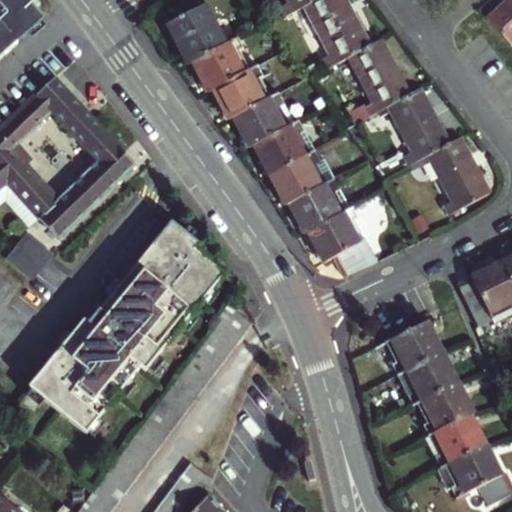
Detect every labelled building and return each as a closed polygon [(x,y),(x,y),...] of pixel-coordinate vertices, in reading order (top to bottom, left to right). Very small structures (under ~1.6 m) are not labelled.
[(0,0),(0,58),(18,42),(12,36),(21,28),(22,29),(39,13),(31,4),(35,0),(0,0)] [(314,0),(286,0),(287,3),(278,8),(283,17),(302,7),(314,0)] [(314,0),(302,7),(328,56),(318,61),(323,70),(347,57),(368,46),(344,0),(314,0)] [(511,46),(511,44),(511,0),(509,0),(487,21),(511,46)] [(191,63),(225,44),(203,4),(166,25),(188,64),(191,63)] [(212,90),(244,73),(233,54),(239,51),(242,49),(236,38),(225,44),(191,63),(208,93),(212,90)] [(368,46),(347,57),(372,104),(363,109),(367,117),(387,107),(408,95),(379,40),(368,46)] [(250,70),(239,51),(233,54),(244,73),(250,70)] [(250,70),(244,73),(212,90),(229,120),(233,118),(264,101),(253,82),(259,79),(262,78),(256,67),(250,70)] [(57,200),(11,149),(52,111),(70,95),(55,78),(0,128),(0,187),(7,182),(58,239),(135,164),(79,104),(61,121),(98,161),(57,200)] [(270,98),(259,79),(253,82),(264,101),(270,98)] [(448,144),(419,90),(408,95),(387,107),(411,152),(402,157),(406,166),(427,155),(448,144)] [(264,101),(233,118),(249,148),(253,146),(285,129),(275,110),(281,107),(284,106),(277,94),(270,98),(264,101)] [(70,95),(52,111),(61,121),(79,104),(70,95)] [(275,110),(285,129),(291,126),(281,107),(275,110)] [(291,126),(285,129),(253,146),(269,176),(306,157),(295,138),(301,134),(304,133),(298,122),(291,126)] [(312,153),(301,134),(295,138),(306,157),(312,153)] [(488,194),(459,138),(448,144),(427,155),(451,201),(442,206),(447,216),(488,194)] [(288,205),(322,187),(312,168),(318,165),(320,163),(314,152),(312,153),(306,157),(269,176),(285,206),(288,205)] [(312,168),(322,187),(328,183),(318,165),(312,168)] [(328,183),(322,187),(288,205),(305,235),(307,233),(341,216),(330,196),(336,193),(338,192),(333,181),(328,183)] [(346,213),(336,193),(330,196),(341,216),(346,213)] [(346,213),(341,216),(307,233),(323,263),(331,258),(341,276),(375,262),(356,223),(358,222),(352,210),(346,213)] [(144,371),(223,275),(193,250),(198,245),(171,222),(89,323),(84,319),(28,387),(85,434),(139,367),(144,371)] [(28,235),(9,260),(34,280),(53,254),(28,235)] [(511,258),(500,264),(511,287),(511,258)] [(511,287),(500,264),(456,286),(474,330),(492,321),(489,315),(507,306),(510,312),(511,314),(511,287)] [(224,320),(244,336),(252,325),(229,306),(220,318),(224,320)] [(489,315),(492,321),(510,312),(507,306),(489,315)] [(224,320),(217,329),(237,345),(244,336),(224,320)] [(396,375),(441,353),(426,322),(383,343),(370,349),(386,380),(396,375)] [(217,329),(210,340),(230,355),(237,345),(217,329)] [(210,340),(202,350),(222,365),(230,355),(210,340)] [(202,350),(195,360),(215,375),(222,365),(202,350)] [(456,383),(441,353),(396,375),(411,406),(413,405),(419,402),(456,383)] [(195,360),(187,370),(207,386),(215,375),(195,360)] [(187,370),(180,380),(200,395),(207,386),(187,370)] [(180,380),(172,390),(192,405),(200,395),(180,380)] [(472,415),(456,383),(419,402),(429,421),(423,424),(420,426),(426,438),(470,416),(472,415)] [(192,405),(172,390),(165,399),(185,415),(192,405)] [(185,415),(165,399),(157,409),(177,425),(185,415)] [(419,402),(413,405),(423,424),(429,421),(419,402)] [(157,409),(150,419),(170,435),(177,425),(157,409)] [(485,447),(470,416),(426,438),(424,439),(440,469),(485,447)] [(148,421),(142,430),(162,445),(170,435),(150,419),(148,421)] [(162,445),(142,430),(134,440),(155,455),(162,445)] [(134,440),(127,450),(147,465),(155,455),(134,440)] [(500,476),(485,447),(440,469),(455,499),(480,486),(490,506),(511,494),(511,487),(505,473),(500,476)] [(127,450),(119,460),(140,475),(147,465),(127,450)] [(140,475),(119,460),(116,464),(112,470),(132,485),(140,475)] [(190,465),(183,476),(204,492),(211,482),(190,465)] [(112,470),(104,479),(125,495),(132,485),(112,470)] [(204,492),(183,476),(175,486),(196,502),(204,492)] [(104,479),(97,489),(118,504),(125,495),(104,479)] [(196,502),(175,486),(167,496),(189,511),(196,502)] [(95,492),(89,499),(106,511),(111,511),(118,504),(97,489),(95,492)] [(194,511),(225,511),(210,495),(194,511)] [(160,505),(169,511),(188,511),(189,511),(167,496),(160,505)] [(18,511),(0,498),(0,511),(18,511)] [(106,511),(89,499),(82,509),(86,511),(106,511)]
